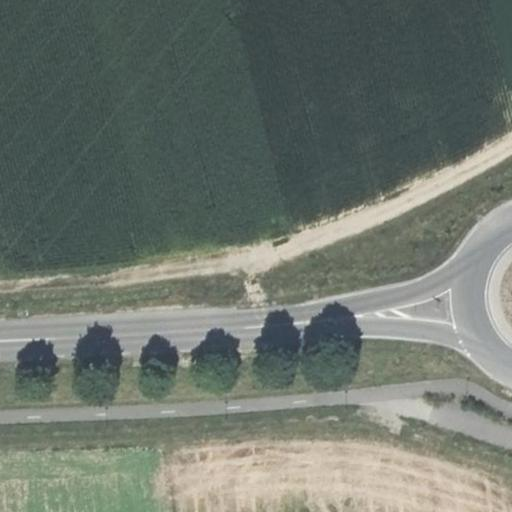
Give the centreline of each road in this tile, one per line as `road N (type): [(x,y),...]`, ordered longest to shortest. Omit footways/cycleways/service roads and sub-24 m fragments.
road 1 (track): [(0,270),(218,258),(349,217),(444,176),(511,134)]
road 2 (track): [(0,437),(364,423),(511,468)]
road 3 (secondary): [(0,337),(338,319)]
road 4 (track): [(511,440),(362,393)]
road 5 (secondary): [(475,263),(338,319)]
road 6 (secondary): [(338,319),(483,340)]
